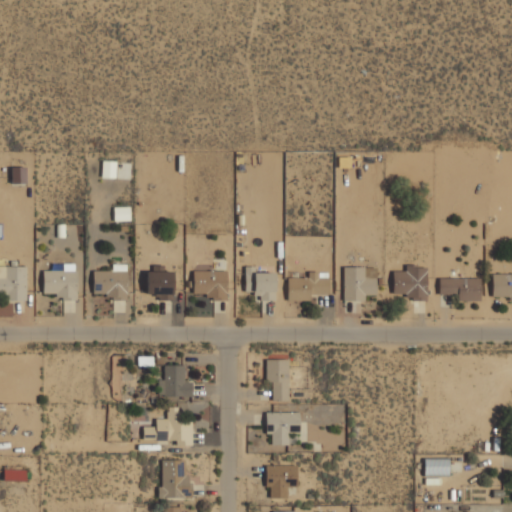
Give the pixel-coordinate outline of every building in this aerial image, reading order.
[(114,178),(114,162),(102,161),(101,178),(114,178)] [(129,221),(128,207),(112,208),(113,221),(129,221)] [(92,271),(92,294),(105,294),(105,300),(126,299),(125,265),(112,265),(112,271),(92,271)] [(0,299),(25,299),(24,267),(4,267),(4,277),(0,277),(0,299)] [(42,271),(42,294),(56,294),(56,300),(76,300),(76,267),(65,267),(65,271),(42,271)] [(273,273),(254,273),(254,267),(243,267),(244,294),(258,294),(259,301),(274,301),(273,273)] [(363,267),(342,267),(342,301),(364,301),(364,296),(375,295),(375,278),(364,278),(363,267)] [(392,271),(392,294),(405,294),(405,300),(425,300),(426,267),(404,267),(404,272),(392,271)] [(145,294),(156,294),(156,301),(172,300),(172,272),(163,272),(162,268),(145,268),(145,294)] [(191,297),(225,298),(226,271),(192,271),(191,297)] [(328,295),(327,278),(317,278),(317,272),(307,272),(307,278),(286,278),(286,301),(309,301),(309,295),(328,295)] [(491,297),(508,297),(508,301),(511,301),(511,274),(491,275),(491,297)] [(479,301),(479,278),(438,279),(438,295),(457,295),(457,301),(479,301)] [(265,382),(270,382),(271,401),(287,401),(286,359),(264,360),(265,382)] [(183,365),(163,365),(163,380),(158,380),(158,396),(190,397),(191,382),(183,382),(183,365)] [(191,445),(191,422),(178,422),(178,407),(166,407),(166,419),(154,419),(154,427),(142,427),(142,441),(175,440),(175,445),(191,445)] [(270,445),(287,445),(287,434),(298,434),(298,412),(264,413),(264,434),(270,434),(270,445)] [(447,459),(423,459),(423,476),(448,476),(447,459)] [(161,487),(156,487),(157,498),(187,498),(186,460),(160,460),(161,487)] [(296,487),(295,465),(264,466),(264,488),(268,488),(269,498),(286,498),(286,487),(296,487)] [(25,480),(25,470),(2,470),(2,480),(25,480)]
